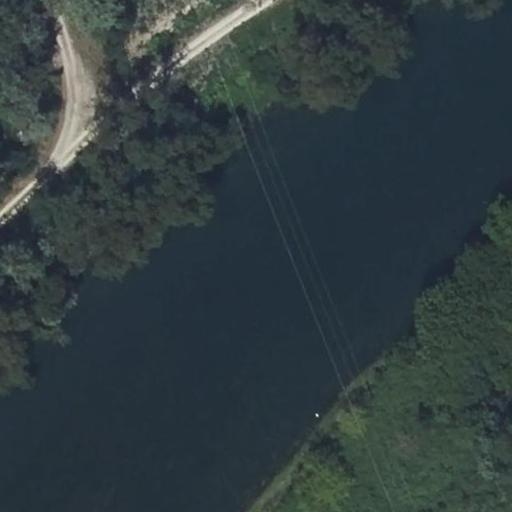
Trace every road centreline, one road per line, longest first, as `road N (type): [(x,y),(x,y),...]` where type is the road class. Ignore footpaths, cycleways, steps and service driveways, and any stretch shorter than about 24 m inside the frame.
road 1 (track): [(258,0),(0,215)]
road 2 (track): [(52,0),(67,56),(52,166)]
